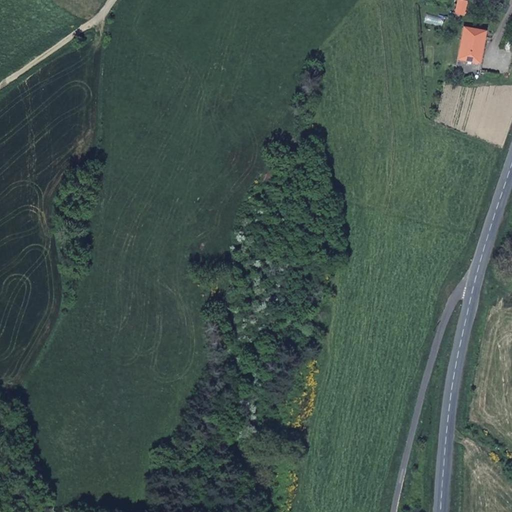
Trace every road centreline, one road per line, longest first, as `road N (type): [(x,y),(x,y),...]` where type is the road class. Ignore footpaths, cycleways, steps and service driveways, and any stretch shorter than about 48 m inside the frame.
road 1 (unclassified): [(396,511),(436,347),(456,294),(484,259)]
road 2 (secondary): [(441,511),(452,390),(484,259)]
